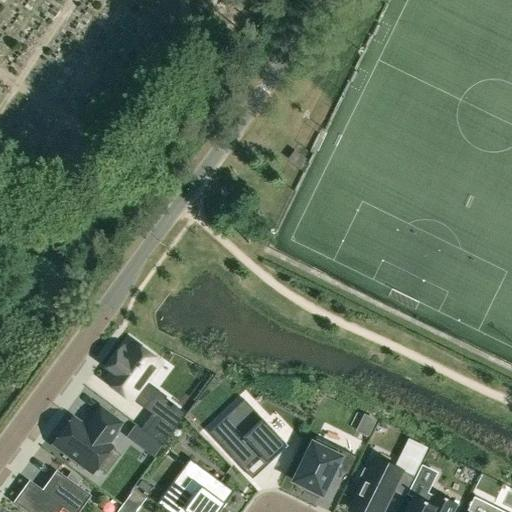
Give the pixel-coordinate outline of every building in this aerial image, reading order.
[(307,159),(295,151),(289,159),(301,167),(307,159)] [(110,377),(107,381),(146,410),(154,399),(141,390),(147,382),(161,363),(135,344),(129,352),(124,348),(109,368),(115,372),(110,377)] [(72,418),(52,444),(91,473),(95,467),(110,447),(111,446),(107,444),(122,423),(101,408),(86,428),(72,418)] [(214,429),(210,433),(244,469),(245,468),(260,453),(269,463),(288,446),(255,411),(237,427),(227,417),(214,429)] [(357,429),(369,435),(376,421),(377,419),(365,413),(364,415),(357,429)] [(146,431),(146,432),(164,445),(175,430),(157,416),(146,431)] [(148,433),(139,444),(155,457),(164,445),(148,433)] [(308,456),(295,481),(306,487),(304,490),(319,498),(321,494),(324,496),(337,469),(348,474),(357,457),(317,437),(316,440),(312,438),(304,454),(308,456)] [(411,441),(397,470),(411,477),(412,476),(425,448),(411,441)] [(362,487),(351,509),(356,511),(382,511),(394,490),(400,478),(394,475),(373,464),(370,471),(365,468),(357,485),(362,487)] [(169,489),(158,504),(168,511),(223,511),(229,505),(226,503),(235,491),(203,468),(181,498),(169,489)] [(28,480),(12,502),(25,511),(58,511),(61,508),(66,511),(78,511),(90,496),(75,485),(66,478),(55,470),(41,490),(28,480)] [(70,472),(66,478),(75,485),(80,479),(70,472)] [(143,480),(138,487),(148,494),(152,487),(143,480)] [(135,489),(125,502),(135,509),(145,497),(135,489)] [(415,496),(407,511),(454,511),(458,504),(437,494),(432,505),(415,496)]
